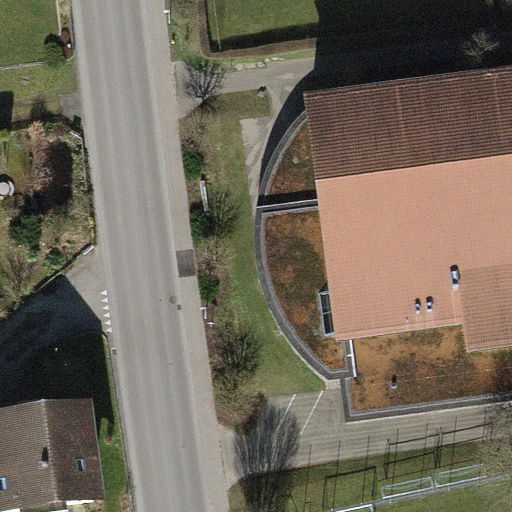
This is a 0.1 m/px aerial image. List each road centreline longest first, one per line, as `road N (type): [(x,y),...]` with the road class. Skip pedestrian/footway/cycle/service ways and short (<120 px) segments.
road 1 (tertiary): [(118,0),(180,511)]
road 2 (track): [(0,352),(105,289),(150,284)]
